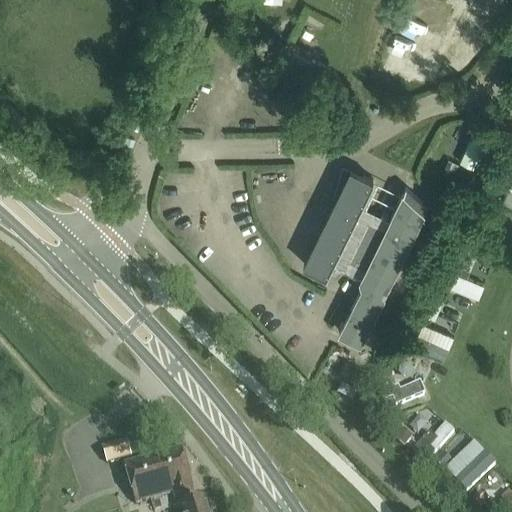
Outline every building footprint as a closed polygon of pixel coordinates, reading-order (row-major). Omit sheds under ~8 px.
[(400,23),(390,42),(408,51),(418,32),(400,23)] [(406,188),(389,221),(360,207),(373,180),(351,169),(304,265),(326,276),(332,263),(361,277),(360,280),(361,285),(363,285),(339,333),(360,343),(427,207),(406,188)] [(497,201),(511,208),(511,172),(511,173),(497,201)] [(238,238),(254,233),(251,223),(234,228),(238,238)] [(475,298),(482,281),(452,270),(457,255),(447,251),(435,283),(475,298)] [(434,367),(437,342),(423,340),(420,365),(434,367)] [(127,440),(102,448),(107,465),(132,457),(127,440)] [(209,511),(205,499),(195,502),(191,489),(193,488),(181,449),(124,466),(135,505),(176,493),(180,507),(174,508),(175,511),(209,511)]
